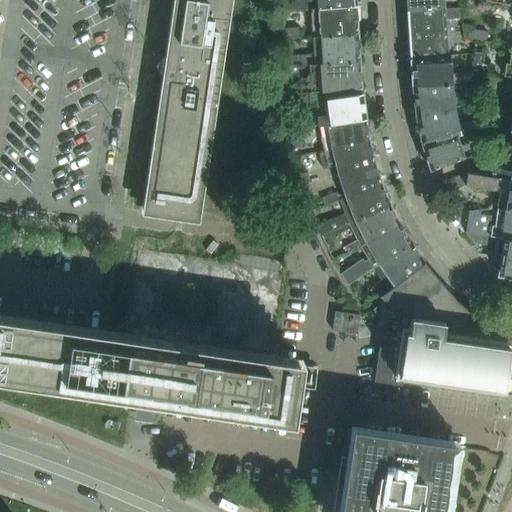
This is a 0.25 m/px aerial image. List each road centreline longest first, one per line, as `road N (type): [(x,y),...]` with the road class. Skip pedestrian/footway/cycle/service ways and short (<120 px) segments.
road 1 (residential): [(382,0),(391,108),(411,184),(454,254),(511,309)]
road 2 (secondary): [(187,511),(0,436)]
road 3 (secondary): [(0,461),(128,511)]
